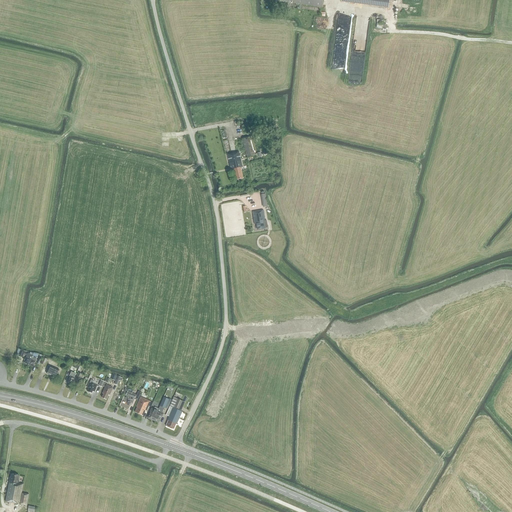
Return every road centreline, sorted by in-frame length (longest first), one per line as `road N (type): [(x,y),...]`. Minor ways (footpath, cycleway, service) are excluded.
road 1 (unclassified): [(176,442),(218,354),(224,292),(211,192),(151,0)]
road 2 (residential): [(176,442),(0,383)]
road 3 (primary): [(172,447),(0,396)]
road 4 (primary): [(331,511),(172,447)]
